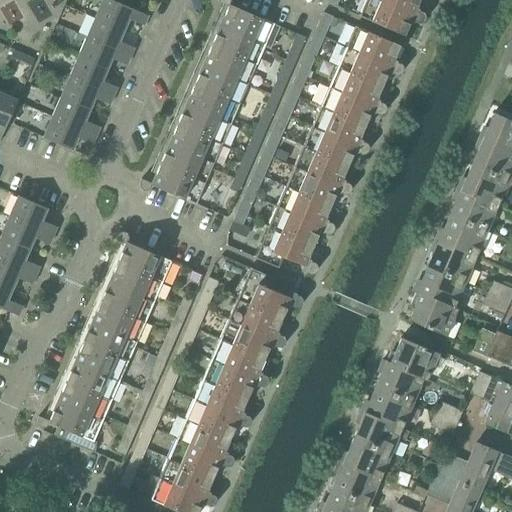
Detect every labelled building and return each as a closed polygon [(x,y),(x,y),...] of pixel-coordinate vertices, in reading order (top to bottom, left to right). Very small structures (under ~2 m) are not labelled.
[(113,0),(102,0),(95,17),(125,30),(130,19),(144,25),(148,15),(113,0)] [(420,0),(366,0),(360,16),(405,35),(411,21),(420,0)] [(275,23),(229,4),(151,184),(196,204),(265,46),(271,48),(280,26),(274,24),(275,23)] [(324,12),(319,22),(328,26),(333,16),(324,12)] [(95,17),(87,37),(131,56),(135,47),(120,41),(125,30),(95,17)] [(329,26),(334,28),(338,19),(333,17),(329,26)] [(319,22),(315,32),(324,36),(328,26),(319,22)] [(355,26),(338,66),(383,86),(394,59),(401,45),(355,26)] [(312,40),(310,42),(319,46),(324,36),(315,32),(312,40)] [(297,33),(292,44),(301,48),(306,37),(301,35),(297,33)] [(87,37),(78,57),(108,69),(113,58),(127,65),(131,56),(87,37)] [(310,42),(306,53),(315,56),(319,46),(310,42)] [(292,44),(288,55),(297,59),(301,48),(292,44)] [(306,53),(302,63),(311,66),(315,56),(306,53)] [(288,55),(283,67),(292,70),(297,59),(288,55)] [(78,57),(70,77),(114,95),(117,87),(103,81),(108,69),(78,57)] [(302,63),(298,72),(307,76),(311,66),(302,63)] [(338,66),(321,106),(366,125),(383,86),(338,66)] [(283,67),(278,77),(287,81),(292,70),(283,67)] [(298,72),(293,82),(302,86),(307,76),(298,72)] [(70,77),(61,96),(91,109),(95,98),(110,104),(114,95),(70,77)] [(278,77),(273,89),(282,92),(287,81),(278,77)] [(293,82),(289,92),(298,96),(302,86),(293,82)] [(273,89),(269,100),(277,103),(282,92),(273,89)] [(0,91),(0,140),(18,100),(0,91)] [(289,92),(285,102),(294,106),(298,96),(289,92)] [(61,96),(53,116),(96,135),(100,126),(86,120),(91,109),(61,96)] [(269,100),(264,111),(273,114),(277,103),(269,100)] [(285,102),(280,112),(289,116),(294,106),(285,102)] [(321,106),(303,146),(349,165),(366,125),(321,106)] [(264,111),(259,122),(268,125),(273,114),(264,111)] [(280,112),(276,122),(285,126),(289,116),(280,112)] [(481,133),(479,137),(511,151),(511,120),(494,112),(488,128),(486,127),(484,134),(481,133)] [(96,135),(53,116),(44,137),(73,150),(78,138),(93,144),(96,135)] [(259,122),(254,133),(263,136),(268,125),(259,122)] [(276,122),(272,132),(281,136),(285,126),(276,122)] [(272,132),(267,142),(276,146),(281,136),(272,132)] [(254,133),(250,144),(258,147),(263,136),(254,133)] [(478,150),(472,164),(509,180),(511,173),(511,151),(479,137),(477,142),(479,143),(477,149),(478,150)] [(267,142),(263,152),(272,156),(276,146),(267,142)] [(250,144),(245,155),(254,158),(258,147),(250,144)] [(303,146),(286,186),(331,205),(349,165),(303,146)] [(277,150),(274,157),(285,161),(288,155),(277,150)] [(263,152),(259,162),(268,166),(272,156),(263,152)] [(245,155),(240,166),(249,169),(254,158),(245,155)] [(259,162),(254,172),(263,176),(268,166),(259,162)] [(459,183),(457,188),(498,205),(509,180),(472,164),(466,178),(464,178),(462,184),(459,183)] [(240,166),(235,177),(244,181),(249,169),(240,166)] [(254,172),(250,182),(259,186),(263,176),(254,172)] [(235,177),(230,189),(239,193),(244,181),(235,177)] [(250,182),(246,192),(255,196),(259,186),(250,182)] [(286,186),(269,226),(314,245),(331,205),(286,186)] [(456,200),(450,215),(487,231),(498,205),(457,188),(455,192),(458,193),(455,200),(456,200)] [(246,192),(241,202),(251,206),(255,196),(246,192)] [(18,195),(9,216),(53,235),(57,226),(43,220),(48,208),(18,195)] [(241,202),(237,212),(246,216),(251,206),(241,202)] [(237,212),(234,220),(243,224),(246,216),(237,212)] [(437,234),(435,239),(476,257),(487,231),(450,215),(444,229),(443,228),(440,235),(437,234)] [(9,216),(1,236),(30,249),(35,238),(49,244),(53,235),(9,216)] [(234,220),(230,230),(242,235),(246,225),(234,220)] [(314,245),(269,226),(260,246),(255,257),(279,267),(283,256),(305,266),(314,245)] [(1,236),(0,237),(0,259),(36,275),(40,266),(26,260),(30,249),(1,236)] [(434,252),(428,266),(465,282),(476,257),(435,239),(433,244),(435,245),(433,251),(434,252)] [(55,435),(96,453),(96,452),(96,443),(94,441),(172,261),(127,241),(48,422),(58,426),(55,435)] [(0,259),(0,282),(13,288),(18,277),(32,283),(36,275),(0,259)] [(413,291),(416,292),(417,291),(454,308),(454,307),(465,282),(428,266),(422,280),(420,280),(417,286),(415,285),(413,291)] [(251,267),(237,299),(283,319),(292,298),(270,288),(274,277),(251,267)] [(209,277),(205,285),(215,289),(218,281),(209,277)] [(511,288),(493,280),(488,292),(510,302),(511,298),(511,288)] [(13,288),(0,282),(0,307),(19,315),(23,306),(8,299),(13,288)] [(205,285),(201,295),(210,299),(215,289),(205,285)] [(417,291),(416,292),(415,296),(417,297),(414,304),(416,304),(409,319),(446,335),(458,308),(454,307),(454,308),(417,291)] [(510,302),(488,292),(483,304),(505,314),(510,302)] [(201,295),(197,305),(206,309),(210,299),(201,295)] [(184,296),(179,307),(188,311),(192,300),(184,296)] [(237,299),(220,339),(266,358),(271,345),(283,319),(237,299)] [(197,305),(193,315),(202,319),(206,309),(197,305)] [(179,307),(174,318),(183,322),(188,311),(179,307)] [(193,315),(188,325),(197,329),(202,319),(193,315)] [(174,318),(169,329),(178,333),(183,322),(174,318)] [(188,325),(184,335),(193,339),(197,329),(188,325)] [(169,329),(164,340),(173,344),(178,333),(169,329)] [(487,353),(499,358),(509,336),(497,330),(492,343),(487,353)] [(184,335),(180,345),(189,349),(193,339),(184,335)] [(511,336),(509,336),(499,358),(511,363),(511,336)] [(389,357),(387,360),(387,361),(424,378),(423,379),(427,380),(439,353),(402,337),(395,352),(394,351),(391,358),(389,357)] [(492,343),(479,337),(473,350),(486,356),(487,353),(492,343)] [(220,339),(203,378),(248,398),(266,358),(220,339)] [(164,340),(160,351),(169,355),(173,344),(164,340)] [(180,345),(175,355),(184,359),(189,349),(180,345)] [(158,355),(155,362),(164,366),(169,355),(160,351),(159,353),(158,355)] [(175,355),(171,365),(180,369),(184,359),(175,355)] [(382,373),(376,387),(413,403),(423,379),(424,378),(387,361),(387,360),(383,359),(381,365),(383,366),(380,372),(382,373)] [(155,362),(150,373),(159,377),(164,366),(155,362)] [(171,365),(167,375),(176,379),(180,369),(171,365)] [(470,393),(482,398),(491,376),(480,371),(470,393)] [(150,373),(145,384),(154,388),(159,377),(150,373)] [(167,375),(163,385),(172,389),(176,379),(167,375)] [(511,385),(491,376),(482,398),(493,403),(484,423),(506,432),(507,430),(511,432),(511,433),(511,434),(511,385)] [(203,378),(186,418),(231,438),(248,398),(203,378)] [(145,384),(141,395),(150,399),(154,388),(145,384)] [(163,385),(158,395),(167,399),(172,389),(163,385)] [(363,406),(361,411),(402,428),(413,403),(376,387),(369,401),(368,400),(365,407),(363,406)] [(141,395),(136,406),(145,410),(150,399),(141,395)] [(158,395),(154,405),(163,409),(167,399),(158,395)] [(441,400),(436,412),(458,423),(463,411),(441,400)] [(154,405),(150,415),(159,419),(163,409),(154,405)] [(136,406),(131,417),(140,421),(145,410),(136,406)] [(360,423),(354,437),(391,454),(398,438),(405,442),(410,432),(402,428),(361,411),(359,415),(361,416),(359,423),(360,423)] [(458,423),(436,412),(431,424),(453,435),(458,423)] [(150,415),(145,425),(154,429),(159,419),(150,415)] [(131,417),(126,428),(135,432),(140,421),(131,417)] [(186,418),(168,458),(214,478),(231,438),(186,418)] [(145,425),(141,434),(150,438),(154,429),(145,425)] [(126,428),(122,439),(131,443),(135,432),(126,428)] [(141,434),(137,444),(146,448),(150,438),(141,434)] [(341,457),(339,461),(380,479),(391,454),(354,437),(348,452),(346,451),(343,458),(341,457)] [(122,439),(117,451),(126,455),(131,443),(122,439)] [(457,456),(447,477),(458,482),(480,492),(490,469),(511,478),(511,456),(504,453),(503,455),(497,452),(498,450),(479,442),(476,441),(475,443),(468,461),(457,456)] [(137,444),(133,454),(142,458),(146,448),(137,444)] [(445,451),(435,472),(447,477),(457,456),(445,451)] [(133,454),(128,464),(137,468),(142,458),(133,454)] [(199,511),(214,478),(168,458),(151,499),(181,511),(199,511)] [(338,474),(332,488),(369,504),(380,479),(339,461),(337,466),(339,467),(337,473),(338,474)] [(128,464),(124,475),(133,478),(137,468),(128,464)] [(426,494),(438,499),(447,477),(435,472),(426,494)] [(124,475),(119,485),(128,489),(133,478),(124,475)] [(447,477),(438,499),(449,504),(445,511),(471,511),(480,492),(458,482),(447,477)] [(319,507),(317,511),(365,511),(369,504),(332,488),(326,502),(324,502),(322,508),(319,507)] [(397,502),(392,511),(419,511),(420,511),(397,502)]
